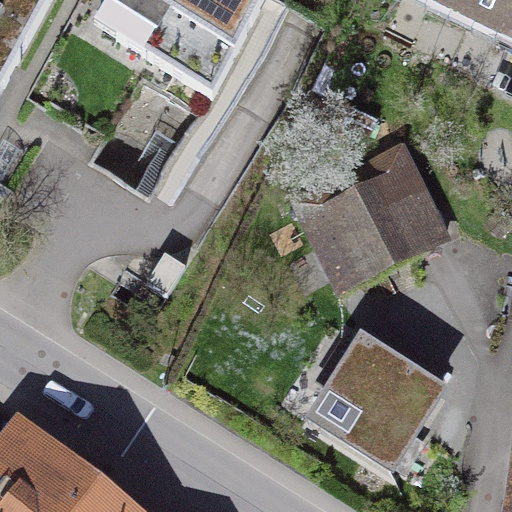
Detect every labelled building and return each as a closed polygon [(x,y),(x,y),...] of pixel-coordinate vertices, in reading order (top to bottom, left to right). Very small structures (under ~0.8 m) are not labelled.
[(0,0),(0,96),(52,0),(0,0)] [(265,0),(121,0),(136,9),(116,41),(212,101),(265,0)] [(511,0),(440,0),(511,34),(511,0)] [(296,207),(339,295),(444,240),(400,153),(296,207)] [(313,424),(391,473),(439,395),(362,347),(313,424)] [(0,511),(102,511),(20,446),(0,471),(0,511)]
